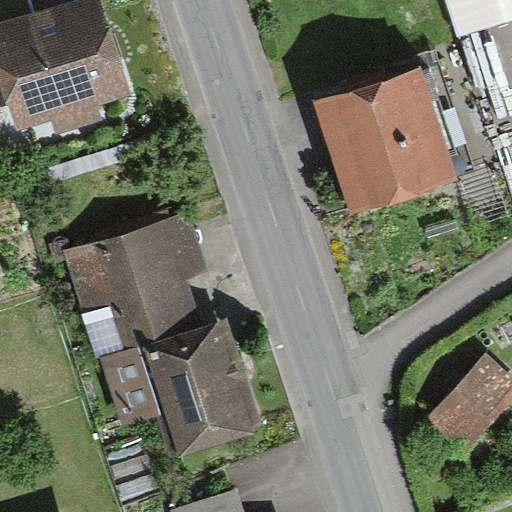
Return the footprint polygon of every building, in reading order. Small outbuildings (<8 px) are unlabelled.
[(21,0),(0,0),(0,88),(8,114),(115,79),(90,4),(29,24),(21,0)] [(420,51),(313,87),(351,201),(458,165),(420,51)] [(174,217),(52,252),(72,323),(98,316),(110,360),(83,368),(102,432),(138,422),(150,463),(223,443),(193,339),(166,346),(153,299),(194,287),(174,217)] [(496,399),(457,367),(410,423),(450,455),(496,399)] [(218,511),(215,502),(184,511),(218,511)]
